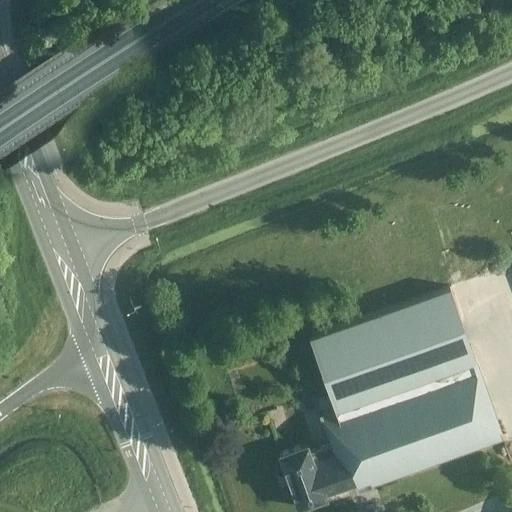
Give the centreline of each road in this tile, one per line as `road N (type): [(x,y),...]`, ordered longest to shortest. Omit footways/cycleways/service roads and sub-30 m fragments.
road 1 (trunk): [(63,254),(511,71)]
road 2 (trunk): [(0,129),(209,0)]
road 3 (tertiary): [(164,511),(95,341)]
road 4 (tertiary): [(63,254),(0,95)]
